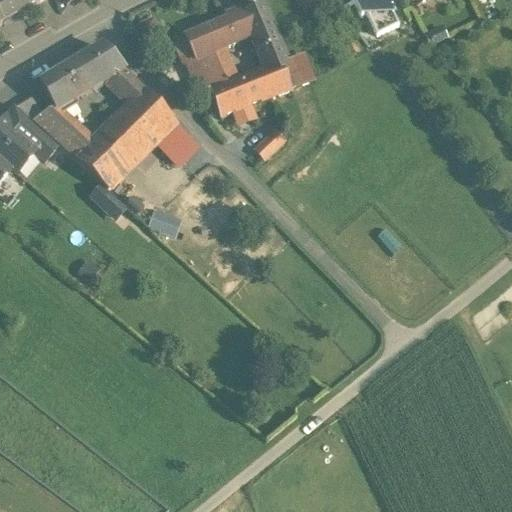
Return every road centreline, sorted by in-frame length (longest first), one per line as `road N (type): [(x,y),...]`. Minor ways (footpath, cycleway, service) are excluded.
road 1 (track): [(102,11),(133,59),(407,340)]
road 2 (track): [(511,256),(202,511)]
road 3 (residential): [(0,70),(126,0)]
